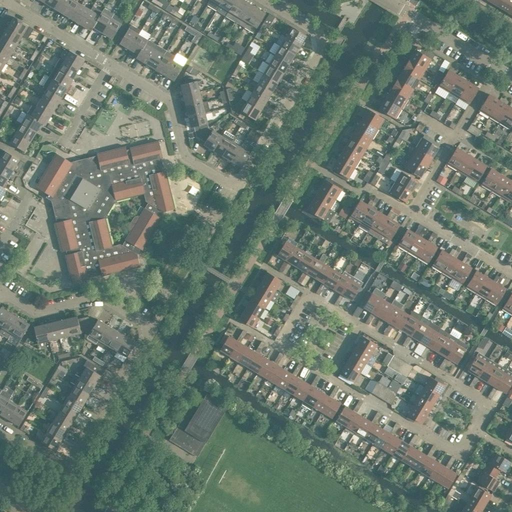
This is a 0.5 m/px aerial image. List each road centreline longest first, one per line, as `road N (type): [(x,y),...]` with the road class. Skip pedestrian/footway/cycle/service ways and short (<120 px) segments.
road 1 (residential): [(110,64),(172,103),(183,156),(239,186),(326,38),(263,0)]
road 2 (residential): [(0,431),(66,471),(153,329),(100,296),(34,312),(1,291)]
road 3 (residential): [(358,324),(490,404),(474,429)]
road 4 (residential): [(474,429),(458,455),(327,375)]
road 5 (residential): [(327,375),(276,344),(311,294),(358,324)]
road 6 (residential): [(497,67),(387,0)]
road 7 (residential): [(110,64),(4,0)]
